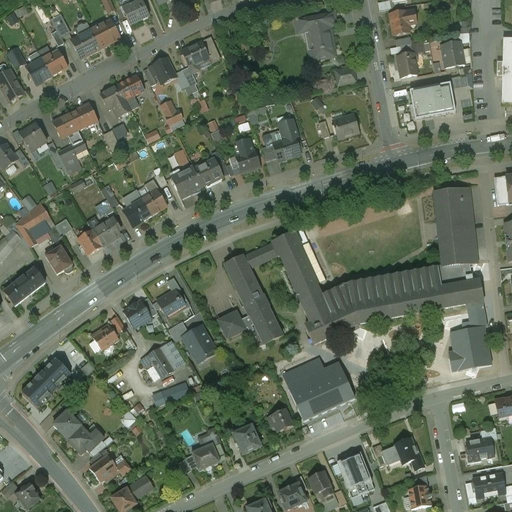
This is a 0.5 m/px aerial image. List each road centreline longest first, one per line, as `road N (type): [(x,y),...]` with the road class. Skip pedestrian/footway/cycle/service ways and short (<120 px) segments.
road 1 (secondary): [(0,362),(177,241),(392,164)]
road 2 (residential): [(0,129),(235,12),(303,0)]
road 3 (residential): [(435,398),(174,511)]
road 4 (residential): [(481,146),(506,381)]
road 5 (residential): [(392,164),(363,0)]
road 6 (secondary): [(85,511),(0,414)]
